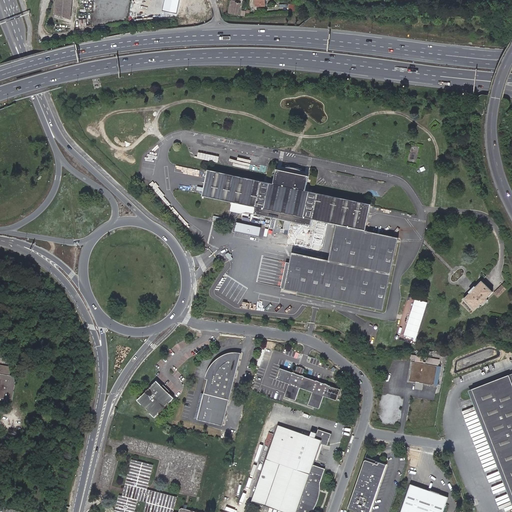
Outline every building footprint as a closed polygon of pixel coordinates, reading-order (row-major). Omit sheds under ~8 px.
[(56,0),(55,16),(62,18),(70,21),(72,0),(76,0),(79,0),(94,2),(94,0),(56,0)] [(179,0),(164,0),(162,10),(176,13),(179,0)] [(265,8),(265,0),(256,0),(256,8),(265,8)] [(198,16),(199,2),(187,1),(186,15),(198,16)] [(228,15),(237,16),(239,6),(234,5),(234,3),(230,2),(228,15)] [(196,154),(200,155),(200,158),(206,159),(208,154),(197,151),(196,154)] [(260,183),(207,172),(202,196),(255,206),(254,213),(310,224),(312,217),(337,222),(330,259),(293,252),(286,289),(385,309),(399,236),(365,229),(371,205),(316,194),(319,175),(264,164),(260,183)] [(238,230),(263,235),(265,227),(240,221),(238,230)] [(469,293),(463,299),(474,311),(480,304),(482,306),(487,300),(486,299),(492,292),(481,282),(475,288),(474,287),(469,292),(469,293)] [(501,287),(494,294),(497,297),(504,289),(501,287)] [(418,338),(429,301),(416,298),(406,335),(418,338)] [(222,425),(241,353),(230,353),(222,356),(216,360),(208,368),(205,379),(207,379),(198,419),(222,425)] [(424,367),(425,361),(417,359),(417,363),(414,363),(414,365),(417,366),(413,385),(436,389),(436,391),(438,392),(442,371),(424,367)] [(5,394),(10,395),(13,377),(8,377),(10,367),(0,364),(0,396),(4,398),(5,394)] [(302,374),(304,368),(294,365),(292,370),(302,374)] [(336,398),(339,387),(324,381),(302,374),(292,370),(280,366),(276,377),(289,381),(284,394),(296,398),(300,386),(312,390),(307,402),(319,406),(323,394),(336,398)] [(511,373),(468,390),(471,398),(476,397),(511,491),(511,373)] [(174,398),(157,381),(137,401),(154,418),(174,398)] [(279,424),(266,458),(251,499),(286,511),(309,511),(314,506),(317,499),(319,490),(319,482),(324,468),(312,463),(320,442),(326,444),(330,433),(318,428),(316,431),(311,430),(309,435),(279,424)] [(347,507),(362,511),(369,511),(386,463),(365,456),(361,467),(347,507)] [(443,511),(448,496),(412,484),(402,511),(443,511)]
